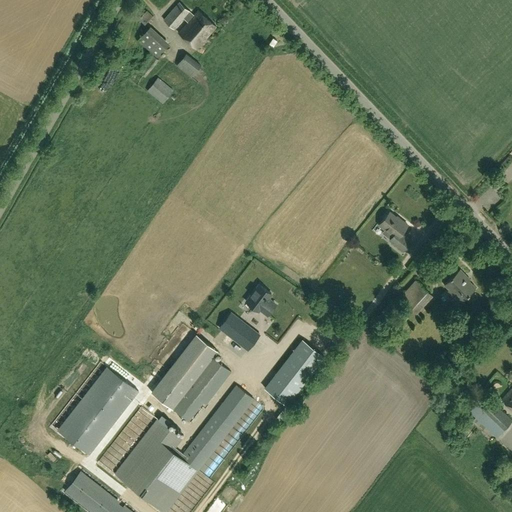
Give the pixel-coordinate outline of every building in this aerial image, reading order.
[(179,2),(163,20),(174,29),(186,15),(191,19),(178,33),(196,49),(216,26),(198,11),(194,16),(179,2)] [(145,20),(149,16),(144,10),(140,14),(145,20)] [(168,45),(149,27),(137,40),(157,57),(168,45)] [(273,38),(269,44),(273,47),(277,41),(273,38)] [(192,76),(201,65),(186,53),(177,65),(192,76)] [(138,71),(145,77),(159,59),(152,54),(138,71)] [(162,103),(174,90),(158,77),(147,90),(162,103)] [(379,224),(393,235),(389,240),(403,251),(411,240),(402,233),(408,225),(400,219),(399,220),(389,212),(379,224)] [(460,303),(475,288),(458,270),(444,284),(449,289),(448,290),(460,303)] [(416,314),(433,296),(415,279),(399,298),(416,314)] [(259,285),(246,302),(258,311),(260,309),(268,315),(276,304),(268,298),(271,294),(259,285)] [(278,322),(269,336),(289,348),(305,322),(291,314),(284,325),(278,322)] [(233,326),(225,320),(220,327),(235,339),(246,325),(239,319),(233,326)] [(226,333),(220,340),(229,346),(234,339),(226,333)] [(231,371),(211,356),(216,350),(196,334),(151,392),(191,423),(231,371)] [(324,357),(302,339),(264,388),(287,405),(324,357)] [(255,351),(272,368),(283,357),(265,341),(255,351)] [(245,347),(237,360),(243,363),(251,350),(245,347)] [(89,454),(138,391),(115,372),(66,436),(89,454)] [(165,511),(254,398),(236,385),(182,454),(175,448),(182,438),(157,419),(114,474),(163,511),(165,511)] [(511,387),(501,400),(511,409),(511,387)] [(496,438),(511,421),(489,400),(474,417),(496,438)] [(483,427),(478,432),(486,439),(491,434),(483,427)] [(95,511),(129,511),(79,473),(66,489),(95,511)]
